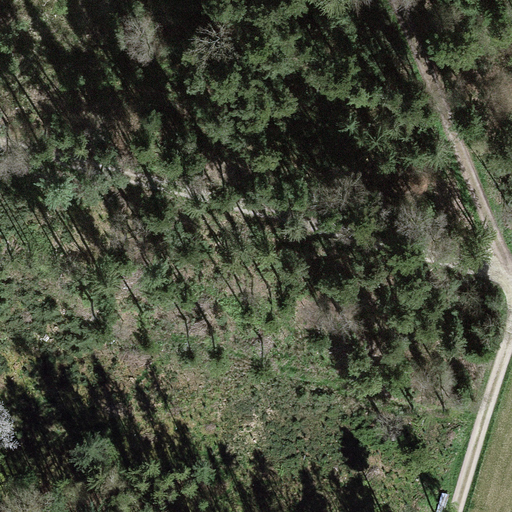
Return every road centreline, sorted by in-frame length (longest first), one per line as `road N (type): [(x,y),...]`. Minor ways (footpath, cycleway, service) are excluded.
road 1 (track): [(0,143),(216,195),(511,300)]
road 2 (track): [(511,279),(445,132),(404,0)]
road 3 (track): [(459,511),(511,340)]
